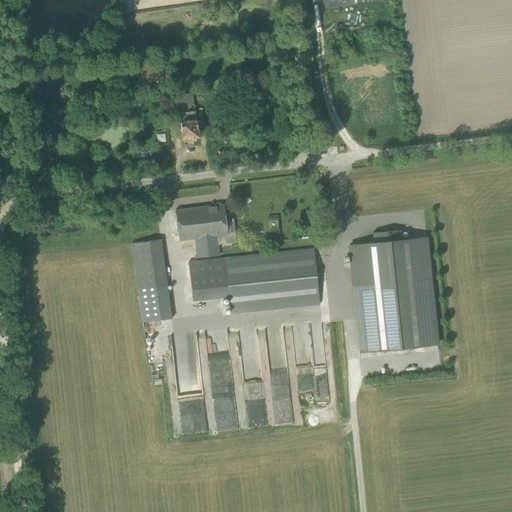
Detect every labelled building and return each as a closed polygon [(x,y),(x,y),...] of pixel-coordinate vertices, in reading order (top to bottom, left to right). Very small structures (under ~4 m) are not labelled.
[(278,10),(288,9),(287,2),(277,3),(278,10)] [(163,79),(161,65),(137,67),(137,68),(143,67),(144,81),(163,79)] [(194,106),(192,93),(180,95),(182,108),(194,106)] [(181,130),(182,138),(198,137),(197,128),(199,128),(201,126),(200,122),(198,121),(196,121),(195,111),(179,113),(180,123),(179,123),(177,125),(177,129),(179,130),(181,130)] [(179,240),(195,238),(197,258),(219,256),(218,244),(219,244),(236,242),(234,242),(234,236),(230,234),(227,234),(223,205),(223,204),(222,204),(222,205),(214,206),(213,205),(213,206),(204,207),(204,206),(203,206),(203,207),(195,208),(195,207),(194,207),(194,208),(185,209),(185,208),(185,209),(176,210),(176,209),(175,210),(179,240)] [(374,242),(349,245),(361,353),(437,345),(426,237),(401,239),(401,230),(373,233),(374,242)] [(142,323),(171,319),(160,239),(131,243),(142,323)] [(313,249),(225,258),(226,273),(230,313),(319,304),(313,249)]
